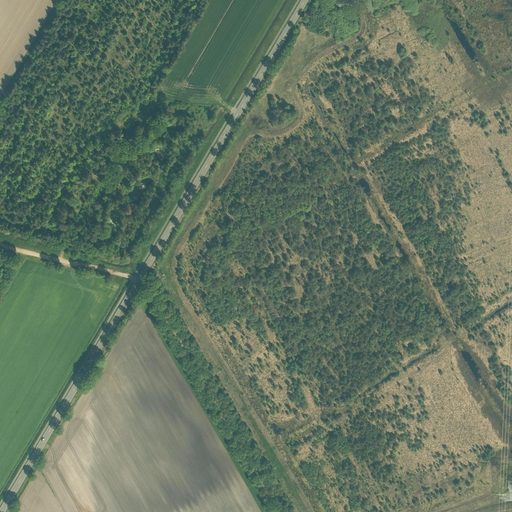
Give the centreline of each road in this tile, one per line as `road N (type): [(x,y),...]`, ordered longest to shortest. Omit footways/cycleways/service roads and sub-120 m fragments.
road 1 (tertiary): [(1,511),(303,0)]
road 2 (track): [(281,511),(141,276),(0,242)]
